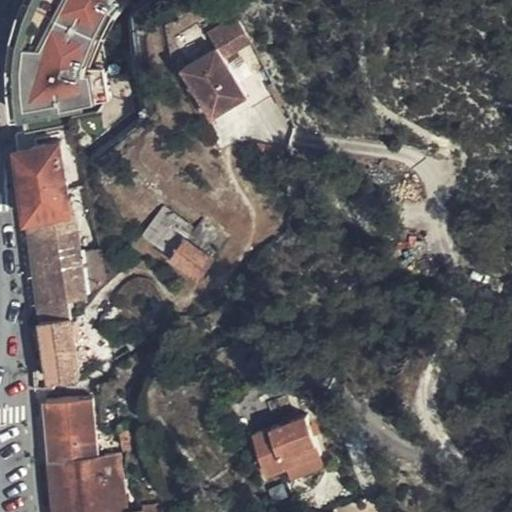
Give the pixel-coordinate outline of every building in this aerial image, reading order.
[(15,0),(8,26),(16,141),(64,134),(147,117),(136,7),(143,0),(15,0)] [(254,39),(237,8),(209,24),(217,39),(185,59),(213,111),(245,91),(227,57),(254,39)] [(64,134),(16,141),(41,313),(70,310),(68,294),(84,292),(64,134)] [(172,247),(184,231),(192,221),(167,203),(148,230),(172,247)] [(212,253),(184,231),(172,247),(170,249),(198,271),(212,253)] [(105,280),(103,270),(89,273),(91,290),(105,280)] [(70,310),(41,313),(46,350),(33,351),(37,388),(54,383),(54,373),(78,369),(77,359),(74,337),(70,310)] [(129,349),(148,338),(143,331),(125,342),(129,349)] [(81,403),(36,408),(45,511),(114,511),(110,456),(88,458),(81,403)] [(279,473),(308,463),(311,462),(295,417),(244,436),(259,481),(279,473)] [(121,426),(114,427),(112,427),(115,452),(124,451),(121,426)] [(311,473),(308,463),(279,473),(282,483),(311,473)] [(147,479),(134,485),(139,499),(152,492),(147,479)]
